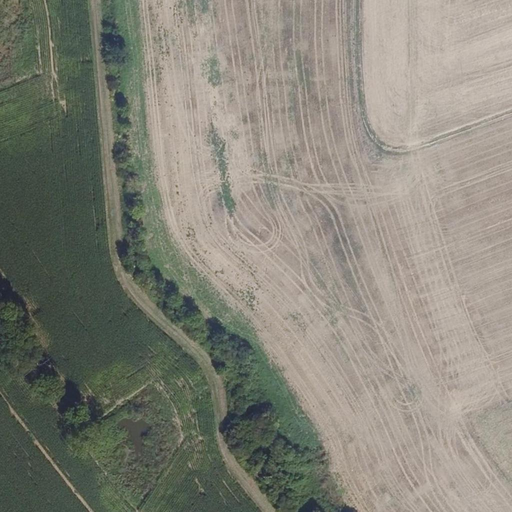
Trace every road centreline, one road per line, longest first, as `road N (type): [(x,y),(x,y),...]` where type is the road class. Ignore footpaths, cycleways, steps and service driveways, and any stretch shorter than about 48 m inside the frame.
road 1 (track): [(97,0),(117,262),(133,292),(217,380),(227,453),(269,511)]
road 2 (track): [(357,0),(360,95),(377,150),(409,153),(511,117)]
